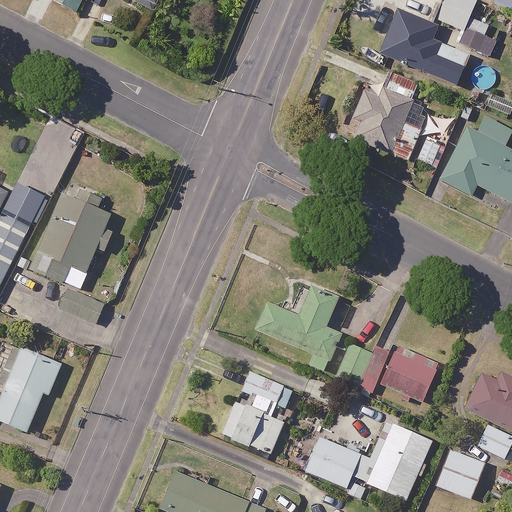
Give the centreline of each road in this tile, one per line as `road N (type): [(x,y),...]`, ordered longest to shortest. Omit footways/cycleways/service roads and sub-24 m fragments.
road 1 (tertiary): [(79,511),(230,151)]
road 2 (residential): [(511,298),(230,151)]
road 3 (residential): [(0,30),(230,151)]
road 4 (tertiary): [(230,151),(293,0)]
